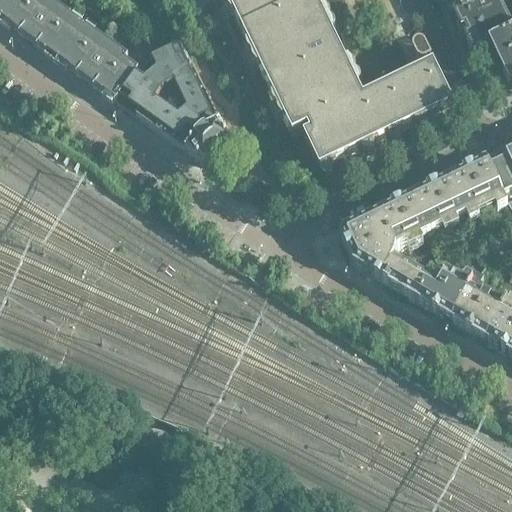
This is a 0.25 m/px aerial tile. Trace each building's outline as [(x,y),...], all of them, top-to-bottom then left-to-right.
[(0,0),(0,19),(13,0),(0,0)] [(80,27),(42,0),(13,0),(0,19),(0,23),(55,63),(80,27)] [(363,103),(346,67),(313,0),(238,0),(227,6),(292,140),(307,132),(309,138),(303,141),(319,174),(453,110),(425,52),(424,51),(424,50),(423,50),(422,49),(420,49),(418,49),(416,49),(415,50),(414,51),(413,52),(413,53),(413,54),(413,55),(413,56),(413,57),(417,65),(418,67),(420,68),(421,68),(422,68),(424,68),(425,68),(427,67),(428,71),(363,103)] [(511,38),(511,34),(495,0),(443,0),(472,58),(492,48),(511,38)] [(138,75),(125,65),(128,61),(80,27),(55,63),(115,107),(135,79),(138,75)] [(511,88),(511,38),(492,48),(511,89),(511,88)] [(229,148),(207,101),(180,46),(149,60),(162,86),(159,88),(152,83),(148,88),(135,79),(115,107),(204,170),(229,148)] [(511,154),(505,158),(507,162),(489,171),(487,167),(486,168),(507,211),(511,219),(511,154)] [(507,211),(486,168),(447,186),(464,221),(468,230),(477,225),(473,216),(491,207),(495,216),(507,211)] [(464,221),(447,186),(412,203),(429,237),(464,221)] [(429,237),(412,203),(378,220),(389,242),(394,254),(429,237)] [(364,254),(389,242),(378,220),(343,236),(340,243),(354,271),(364,254)] [(395,265),(394,254),(389,242),(364,254),(354,271),(382,287),(395,265)] [(491,275),(497,265),(488,260),(482,270),(491,275)] [(416,307),(429,284),(395,265),(382,287),(416,307)] [(450,326),(474,284),(464,282),(460,288),(443,278),(434,280),(431,286),(429,284),(416,307),(450,326)] [(484,346),(508,304),(500,299),(495,308),(477,298),(483,289),(474,284),(450,326),(484,346)] [(511,362),(511,318),(511,317),(511,306),(508,304),(484,346),(511,362)]
